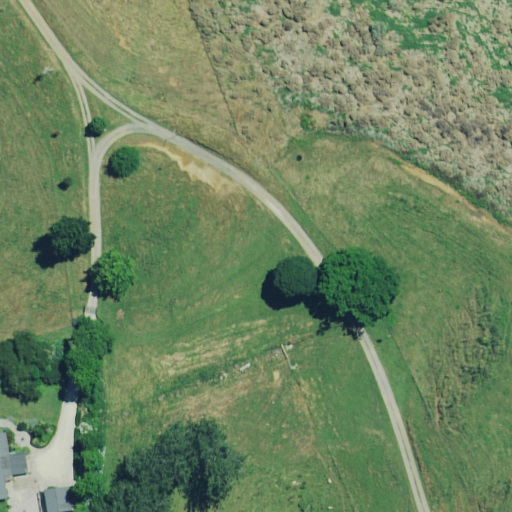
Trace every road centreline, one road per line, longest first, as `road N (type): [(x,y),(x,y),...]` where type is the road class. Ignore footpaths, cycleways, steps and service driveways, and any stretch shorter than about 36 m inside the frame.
road 1 (track): [(422,511),(366,346),(298,237),(270,205),(153,128),(111,137),(93,169),(89,314),(46,484)]
road 2 (track): [(22,0),(68,67),(153,128)]
